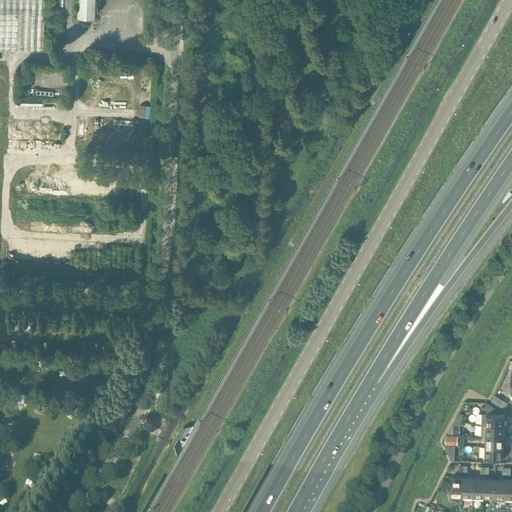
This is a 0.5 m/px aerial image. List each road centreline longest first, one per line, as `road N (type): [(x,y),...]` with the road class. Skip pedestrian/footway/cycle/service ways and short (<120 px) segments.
road 1 (tertiary): [(511,0),(219,511)]
road 2 (unclassified): [(76,511),(159,354),(173,0)]
road 3 (trunk): [(511,109),(263,511)]
road 4 (trunk): [(375,372),(511,161)]
road 5 (trunk): [(375,372),(511,207)]
road 6 (track): [(161,296),(0,292)]
road 7 (trunk): [(294,511),(375,372)]
